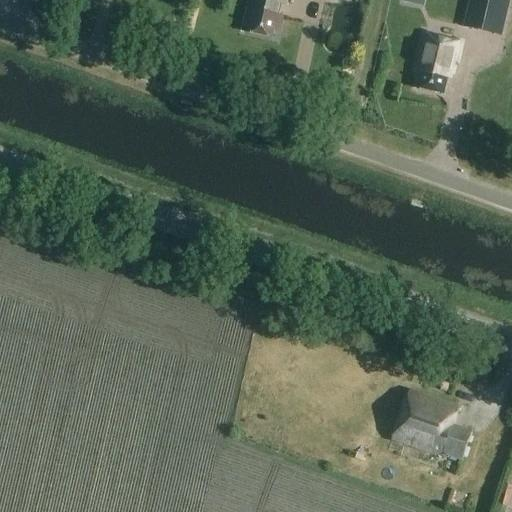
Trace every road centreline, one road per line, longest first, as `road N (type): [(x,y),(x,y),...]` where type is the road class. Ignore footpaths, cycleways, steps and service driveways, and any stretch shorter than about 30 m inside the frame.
road 1 (unclassified): [(511,205),(0,22)]
road 2 (tertiary): [(511,341),(0,161)]
